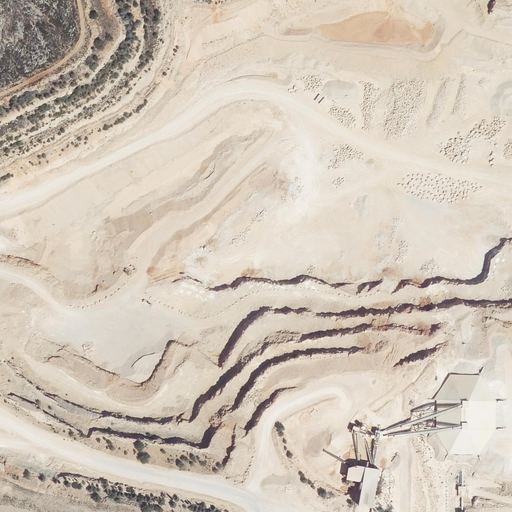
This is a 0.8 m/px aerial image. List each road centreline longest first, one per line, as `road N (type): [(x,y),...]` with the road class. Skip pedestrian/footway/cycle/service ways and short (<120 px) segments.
road 1 (track): [(321,110),(98,307),(65,312),(0,271)]
road 2 (track): [(244,498),(279,412),(299,398),(333,395),(372,416),(380,434),(365,511)]
road 3 (track): [(254,511),(234,493),(81,457),(0,426)]
road 4 (track): [(511,271),(477,263),(379,282),(340,264),(321,235)]
road 5 (track): [(78,0),(78,46),(54,68),(0,94)]
